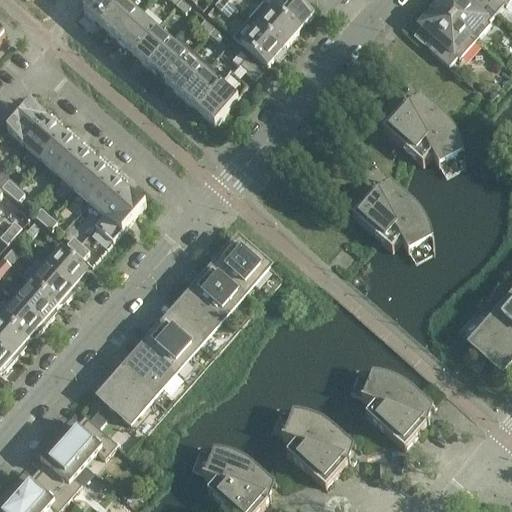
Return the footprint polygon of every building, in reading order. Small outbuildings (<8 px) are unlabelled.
[(97,0),(84,16),(101,31),(124,4),(127,0),(97,0)] [(169,0),(168,3),(177,11),(182,5),(176,0),(169,0)] [(283,0),(272,13),(298,36),(314,18),(293,0),(283,0)] [(446,0),(437,11),(475,45),(491,27),(489,26),(496,17),(477,0),(475,0),(468,8),(459,0),(446,0)] [(511,0),(477,0),(496,17),(504,8),(506,10),(511,2),(511,0)] [(223,1),(215,10),(221,16),(229,6),(223,1)] [(101,31),(117,45),(140,18),(124,4),(101,31)] [(182,5),(177,11),(186,19),(191,12),(182,5)] [(249,24),(283,54),(298,36),(272,13),(264,6),(249,24)] [(428,53),(449,71),(457,61),(459,63),(475,45),(437,11),(421,29),(437,43),(428,53)] [(117,45),(133,59),(157,33),(140,18),(117,45)] [(234,42),(268,72),(283,54),(249,24),(234,42)] [(200,31),(209,39),(214,33),(205,25),(200,31)] [(133,59),(149,74),(173,47),(157,33),(133,59)] [(214,33),(209,39),(218,47),(223,41),(214,33)] [(149,74),(166,88),(193,57),(177,42),(173,47),(149,74)] [(233,66),(239,71),(247,61),(241,56),(233,66)] [(166,88),(182,102),(210,71),(193,57),(166,88)] [(239,71),(256,86),(264,77),(247,61),(239,71)] [(210,71),(182,102),(198,117),(226,85),(225,85),(210,71)] [(198,117),(215,131),(249,93),(232,78),(226,85),(198,117)] [(494,94),(489,100),(493,103),(498,98),(494,94)] [(464,174),(465,174),(465,168),(465,162),(464,156),(462,151),(460,145),(458,140),(455,134),(452,129),(448,124),(443,119),(421,100),(420,101),(423,103),(408,111),(432,158),(439,171),(441,170),(440,170),(463,157),(463,163),(464,168),(464,171),(464,174)] [(423,169),(432,158),(408,111),(405,107),(404,108),(405,109),(383,134),(415,162),(423,169)] [(7,136),(24,151),(52,119),(51,118),(47,122),(32,109),(7,136)] [(24,151),(40,165),(64,138),(59,133),(63,129),(52,119),(24,151)] [(40,165),(56,179),(80,152),(75,148),(79,143),(68,133),(64,138),(40,165)] [(56,179),(73,193),(96,166),(92,162),(95,157),(84,147),(80,152),(56,179)] [(73,193),(89,207),(113,180),(108,176),(112,171),(101,162),(97,166),(96,166),(73,193)] [(105,221),(112,213),(129,194),(124,190),(128,186),(117,176),(113,180),(89,207),(105,221)] [(2,193),(11,200),(17,192),(9,185),(2,193)] [(433,259),(434,260),(434,253),(434,247),(433,241),(431,235),(429,229),(426,223),(423,218),(420,213),(415,208),(411,204),(404,197),(390,186),(390,187),(392,189),(377,198),(402,245),(409,257),(410,256),(432,243),(433,249),(433,254),(433,257),(433,259)] [(11,200),(19,207),(25,200),(17,192),(11,200)] [(392,256),(402,245),(377,198),(375,193),(374,194),(374,196),(353,221),(380,245),(392,256)] [(129,194),(112,213),(130,229),(147,210),(129,194)] [(112,213),(105,221),(96,232),(114,248),(130,229),(112,213)] [(35,221),(43,228),(50,221),(41,214),(35,221)] [(43,228),(51,236),(58,228),(50,221),(43,228)] [(7,235),(15,242),(22,234),(15,227),(7,235)] [(35,229),(27,238),(33,243),(41,234),(35,229)] [(0,244),(8,250),(15,242),(7,235),(0,244)] [(67,250),(84,264),(90,257),(74,242),(67,250)] [(239,245),(216,271),(248,298),(270,273),(239,245)] [(62,252),(46,270),(75,296),(84,286),(81,284),(88,276),(62,252)] [(12,255),(4,264),(10,269),(18,260),(12,255)] [(4,264),(0,268),(0,276),(2,278),(10,269),(4,264)] [(31,287),(58,311),(64,304),(66,306),(75,296),(46,270),(31,287)] [(193,297),(225,324),(248,298),(216,271),(193,297)] [(16,305),(45,330),(54,320),(51,318),(58,311),(31,287),(16,305)] [(193,297),(171,323),(202,350),(225,324),(193,297)] [(511,302),(494,323),(511,338),(511,302)] [(16,305),(1,322),(27,345),(34,338),(36,341),(45,330),(16,305)] [(1,322),(0,322),(0,351),(15,365),(24,354),(21,352),(27,345),(1,322)] [(171,323),(148,349),(179,376),(202,350),(171,323)] [(511,338),(494,323),(471,349),(503,376),(511,365),(511,338)] [(148,349),(125,375),(156,402),(179,376),(148,349)] [(15,365),(0,351),(0,376),(3,372),(6,375),(15,365)] [(365,399),(377,405),(425,427),(431,411),(434,413),(435,412),(433,411),(420,399),(416,396),(412,392),(409,388),(405,385),(401,382),(397,380),(393,378),(388,376),(383,375),(379,374),(374,374),(369,374),(364,374),(359,375),(360,376),(361,376),(364,375),(368,375),(373,375),(377,375),(366,398),(365,398),(365,399)] [(100,403),(131,431),(156,402),(125,375),(100,403)] [(373,427),(391,442),(405,455),(427,429),(429,430),(429,429),(425,427),(377,405),(365,420),(373,427)] [(285,438),(298,444),(346,466),(352,450),(354,452),(355,451),(343,440),(337,435),(332,431),(329,427),(325,424),(322,421),(317,419),(313,417),(308,415),(304,414),(299,413),(294,413),(289,413),(285,413),(281,414),(280,414),(280,415),(281,415),(284,414),(289,414),(293,414),(298,414),(286,437),(285,438)] [(98,417),(90,426),(92,428),(100,434),(107,425),(98,417)] [(74,427),(57,445),(87,471),(99,457),(107,464),(119,450),(100,434),(92,428),(89,425),(81,433),(74,427)] [(294,466),(312,482),(325,493),(347,468),(349,469),(350,468),(346,466),(298,444),(285,458),(294,466)] [(49,471),(41,479),(71,505),(83,492),(75,485),(87,471),(57,445),(41,464),(49,471)] [(206,477),(219,483),(266,505),(272,489),(275,491),(276,490),(265,480),(257,474),(253,470),(250,466),(246,463),(242,460),(238,458),(234,456),(229,454),(225,453),(220,452),(215,451),(210,452),(205,452),(201,453),(201,454),(202,454),(205,453),(210,453),(214,453),(218,453),(207,476),(206,477)] [(26,481),(10,500),(23,511),(51,511),(52,511),(65,511),(71,505),(41,479),(34,488),(26,481)] [(129,480),(124,486),(134,493),(138,488),(129,480)] [(218,508),(222,511),(263,511),(268,507),(270,508),(270,507),(266,505),(219,483),(206,497),(213,503),(218,508)] [(0,511),(23,511),(10,500),(0,510),(0,511)]
